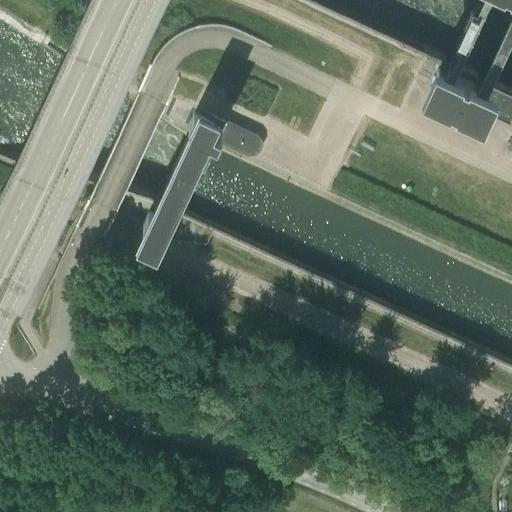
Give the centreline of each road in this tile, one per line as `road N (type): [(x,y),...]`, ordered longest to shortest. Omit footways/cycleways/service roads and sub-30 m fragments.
road 1 (unclassified): [(392,511),(288,466),(0,371)]
road 2 (unclassified): [(0,324),(149,0)]
road 3 (tertiary): [(0,247),(113,0)]
road 4 (track): [(351,97),(359,75),(351,51),(242,0)]
